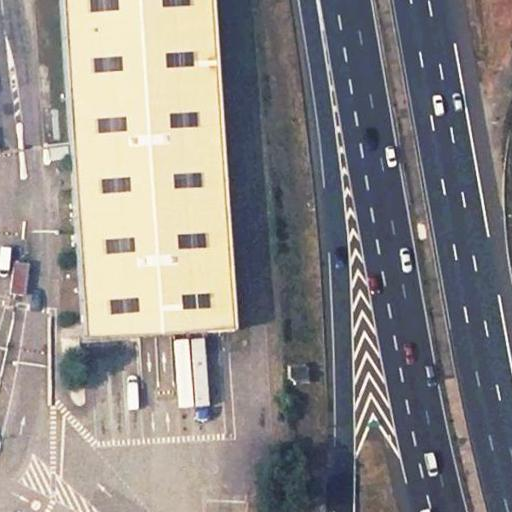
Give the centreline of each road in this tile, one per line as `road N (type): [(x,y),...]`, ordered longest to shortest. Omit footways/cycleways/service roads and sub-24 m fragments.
road 1 (motorway): [(345,0),(440,511)]
road 2 (motorway): [(308,0),(342,336),(342,511)]
road 3 (motorway): [(511,489),(420,0)]
road 4 (residential): [(1,0),(15,234)]
road 5 (unknown): [(143,511),(149,342)]
